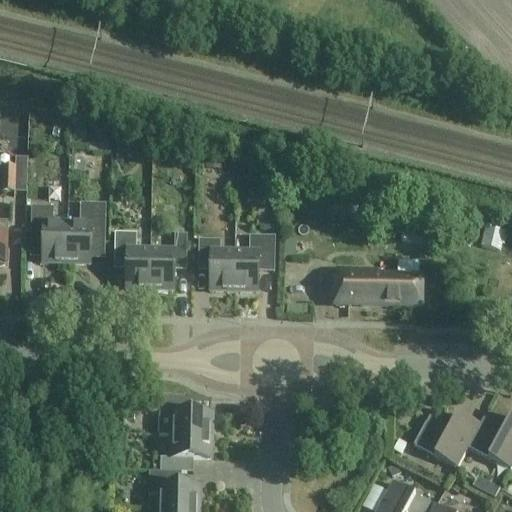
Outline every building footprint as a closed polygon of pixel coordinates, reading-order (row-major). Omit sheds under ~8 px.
[(20,152),(21,116),(0,115),(0,133),(5,133),(5,151),(20,152)] [(114,162),(151,162),(152,138),(115,137),(114,162)] [(206,157),(205,171),(221,172),(222,158),(206,157)] [(2,170),(1,194),(14,194),(14,170),(2,170)] [(264,187),(278,187),(278,174),(263,174),(264,187)] [(379,202),(364,198),(361,212),(375,216),(379,202)] [(80,226),(67,226),(66,267),(90,267),(91,247),(104,247),(105,206),(80,206),(80,226)] [(42,266),(66,267),(67,226),(52,226),(53,210),(31,209),(30,245),(42,246),(42,266)] [(125,292),(149,293),(150,252),(136,252),(136,236),(115,235),(114,271),(126,271),(125,292)] [(174,253),(150,252),(149,293),(174,293),(174,272),(186,273),(187,237),(174,237),(174,253)] [(249,254),(234,254),(233,295),(258,295),(258,274),(274,275),(275,239),(249,239),(249,254)] [(209,294),(233,295),(234,254),(220,254),(220,243),(198,242),(198,273),(210,273),(209,294)] [(376,274),(335,273),(335,307),(420,309),(421,280),(376,279),(376,274)] [(134,423),(134,399),(123,399),(122,422),(134,423)] [(158,437),(170,438),(211,439),(212,415),(188,415),(188,402),(188,401),(151,400),(151,401),(151,414),(158,414),(158,437)] [(456,471),(468,450),(480,428),(457,416),(446,437),(425,426),(413,448),(456,471)] [(468,450),(510,473),(511,469),(511,418),(500,439),(480,428),(468,450)] [(160,460),(160,463),(153,463),(153,474),(175,475),(186,475),(187,461),(211,462),(211,439),(170,438),(170,461),(160,460)] [(157,497),(157,511),(198,511),(199,488),(175,488),(175,475),(153,474),(148,474),(148,497),(157,497)] [(378,511),(433,511),(435,509),(393,486),(378,511)]
